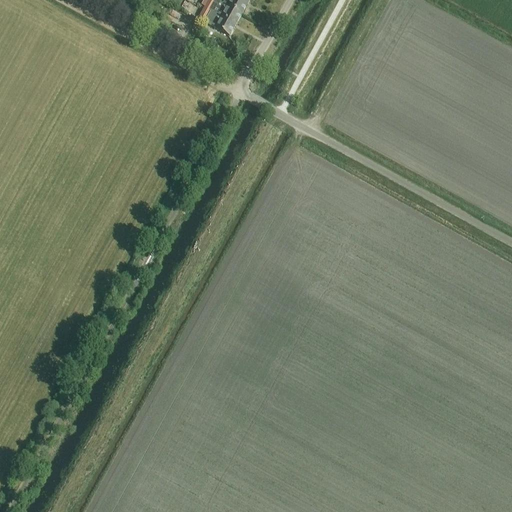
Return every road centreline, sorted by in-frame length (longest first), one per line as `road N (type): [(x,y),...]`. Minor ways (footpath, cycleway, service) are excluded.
road 1 (track): [(57,511),(277,113)]
road 2 (unclassified): [(511,243),(240,92),(290,0)]
